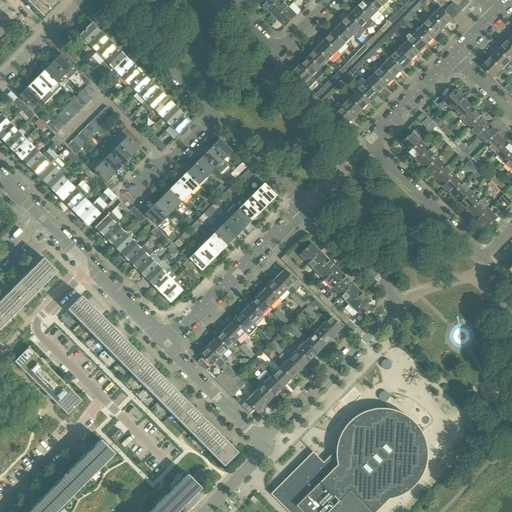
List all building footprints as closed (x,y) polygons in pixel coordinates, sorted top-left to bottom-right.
[(54,0),(18,0),(24,5),(26,3),(42,18),(57,3),(54,0)] [(263,0),(260,3),(268,11),(279,0),(263,0)] [(279,0),(268,11),(277,19),(289,7),(281,0),(279,0)] [(366,0),(365,0),(358,8),(370,19),(378,11),(366,0)] [(382,0),(366,0),(378,11),(386,3),(382,0)] [(467,0),(464,0),(457,7),(462,11),(470,3),(467,0)] [(422,6),(419,3),(413,9),(416,12),(422,6)] [(453,3),(449,7),(457,15),(462,11),(457,7),(453,3)] [(289,7),(277,19),(285,28),(297,16),(289,7)] [(403,7),(397,13),(400,16),(406,10),(403,7)] [(441,7),(433,16),(445,28),(453,19),(445,11),(441,7)] [(449,7),(445,11),(453,19),(457,15),(449,7)] [(350,15),(362,27),(365,31),(373,23),(370,19),(358,8),(350,15)] [(400,16),(397,13),(391,19),(394,22),(400,16)] [(409,13),(403,19),(406,22),(412,16),(409,13)] [(350,15),(341,24),(354,36),(362,27),(350,15)] [(433,16),(425,24),(437,36),(445,28),(433,16)] [(406,22),(403,19),(397,25),(400,28),(406,22)] [(80,36),(88,44),(100,32),(100,31),(100,32),(92,24),(92,23),(79,36),(80,36)] [(386,23),(380,29),(383,32),(389,26),(386,23)] [(341,24),(333,32),(345,44),(354,36),(341,24)] [(425,24),(416,33),(428,45),(437,36),(425,24)] [(383,32),(380,29),(374,35),(377,38),(383,32)] [(392,29),(386,35),(389,38),(395,32),(392,29)] [(88,44),(96,52),(108,40),(100,32),(88,44)] [(333,32),(325,40),(337,52),(345,44),(333,32)] [(416,33),(408,41),(420,53),(428,45),(416,33)] [(389,38),(386,35),(380,41),(383,45),(389,38)] [(104,60),(104,61),(116,48),(117,48),(116,48),(108,40),(96,52),(104,60)] [(325,40),(317,48),(329,60),(337,52),(325,40)] [(370,40),(364,46),(367,49),(373,43),(370,40)] [(408,41),(400,49),(412,61),(420,53),(408,41)] [(499,50),(498,50),(511,64),(511,46),(507,42),(501,48),(499,50),(498,50),(499,50)] [(367,49),(364,46),(358,52),(361,55),(367,49)] [(376,46),(370,52),(373,55),(379,49),(376,46)] [(63,52),(72,61),(76,57),(67,48),(63,52)] [(113,69),(125,57),(125,56),(124,56),(116,48),(104,61),(101,64),(109,72),(112,69),(113,69)] [(317,48),(309,57),(321,69),(329,60),(317,48)] [(400,49),(392,57),(404,69),(412,61),(400,49)] [(490,59),(501,70),(502,70),(507,75),(511,69),(511,64),(498,50),(493,56),(491,58),(490,58),(490,59)] [(373,55),(370,52),(364,58),(367,61),(373,55)] [(52,62),(52,63),(68,79),(77,71),(60,54),(60,55),(52,63),(52,62)] [(354,56),(348,62),(351,65),(357,59),(354,56)] [(121,77),(133,65),(132,64),(125,57),(113,69),(120,76),(120,77),(121,77)] [(309,57),(300,65),(312,77),(321,69),(309,57)] [(392,57),(383,65),(395,77),(404,69),(392,57)] [(501,70),(490,59),(484,65),(482,67),(481,67),(491,77),(493,79),(493,78),(501,70)] [(380,69),(375,73),(387,85),(395,77),(383,65),(379,61),(376,65),(380,69)] [(351,65),(348,62),(342,68),(345,71),(351,65)] [(359,62),(353,68),(357,71),(363,65),(359,62)] [(44,71),(56,83),(60,87),(68,79),(52,63),(44,71)] [(128,85),(129,85),(141,73),(141,72),(141,73),(133,65),(121,77),(129,85),(128,85)] [(312,77),(300,65),(292,73),(304,85),(312,77)] [(357,71),(353,68),(348,74),(351,77),(357,71)] [(36,79),(35,79),(48,91),(56,83),(44,71),(36,79)] [(88,77),(91,81),(96,85),(100,81),(95,76),(92,73),(88,77)] [(137,93),(149,81),(141,73),(129,85),(125,88),(130,93),(133,89),(137,93)] [(337,73),(331,79),(334,82),(340,76),(337,73)] [(375,73),(367,82),(379,94),(387,85),(375,73)] [(28,87),(27,87),(40,100),(44,104),(52,96),(48,91),(35,79),(28,87)] [(334,82),(331,79),(325,85),(328,88),(334,82)] [(343,79),(337,85),(340,88),(346,82),(343,79)] [(145,101),(157,89),(149,81),(137,93),(145,101)] [(367,82),(359,90),(371,102),(379,94),(367,82)] [(340,88),(337,85),(331,91),(334,94),(340,88)] [(86,86),(82,91),(90,99),(95,95),(86,86)] [(40,100),(27,87),(27,88),(19,95),(19,96),(31,108),(40,100)] [(355,94),(351,98),(363,110),(371,102),(359,90),(356,87),(353,91),(355,94)] [(154,110),(166,98),(166,97),(165,97),(157,89),(158,89),(157,89),(145,101),(145,102),(145,101),(153,109),(153,110),(154,110)] [(321,89),(315,95),(318,98),(324,92),(321,89)] [(443,102),(452,110),(464,98),(464,99),(458,93),(455,91),(456,90),(455,90),(446,100),(445,99),(443,102)] [(82,91),(78,95),(86,103),(90,99),(82,91)] [(78,95),(73,99),(82,108),(86,103),(78,95)] [(321,101),(324,104),(330,98),(327,95),(321,101)] [(13,102),(21,111),(25,107),(17,98),(13,102)] [(161,118),(162,118),(174,106),(174,105),(173,105),(166,98),(154,110),(161,117),(161,118)] [(351,98),(342,106),(354,118),(363,110),(351,98)] [(452,110),(460,119),(472,107),(466,101),(464,99),(464,98),(452,110)] [(73,99),(69,104),(77,112),(82,108),(73,99)] [(69,104),(65,108),(73,116),(77,112),(69,104)] [(106,106),(101,111),(110,120),(114,115),(106,106)] [(170,126),(182,114),(182,113),(182,114),(174,106),(162,118),(170,126),(169,126),(170,126)] [(354,118),(342,106),(334,115),(346,127),(354,118)] [(460,119),(469,127),(481,116),(481,115),(480,116),(475,110),(472,108),(473,107),(472,107),(460,119)] [(65,108),(60,112),(69,121),(73,116),(65,108)] [(101,111),(97,115),(106,124),(110,120),(101,111)] [(60,112),(56,116),(65,125),(69,121),(60,112)] [(0,131),(9,123),(1,115),(0,114),(0,131)] [(182,114),(170,126),(178,134),(190,122),(191,122),(190,121),(190,122),(182,114)] [(97,115),(93,119),(101,128),(106,124),(97,115)] [(409,153),(410,153),(422,141),(433,130),(436,127),(427,118),(426,119),(422,115),(419,119),(422,122),(422,123),(427,129),(418,138),(413,132),(401,144),(401,145),(402,144),(408,150),(410,152),(409,153)] [(56,116),(52,120),(61,129),(65,125),(56,116)] [(469,127),(477,136),(489,124),(483,118),(481,116),(469,127)] [(93,119),(89,124),(97,132),(101,128),(93,119)] [(61,129),(52,120),(48,125),(56,133),(61,129)] [(4,143),(5,143),(17,131),(9,123),(0,131),(0,138),(5,143),(4,143)] [(89,124),(85,128),(93,136),(97,132),(89,124)] [(477,136),(486,144),(498,132),(498,133),(492,127),(489,125),(490,124),(489,124),(477,136)] [(126,127),(121,131),(130,140),(134,136),(126,127)] [(433,130),(441,138),(444,135),(436,127),(433,130)] [(85,128),(80,132),(89,141),(93,136),(85,128)] [(13,151),(13,152),(25,140),(17,131),(5,143),(5,144),(5,143),(13,151)] [(113,140),(118,145),(130,157),(138,149),(139,149),(138,148),(130,140),(121,131),(113,140)] [(80,132),(76,137),(84,145),(89,141),(80,132)] [(486,144),(494,153),(506,141),(500,135),(498,133),(498,132),(486,144)] [(441,138),(450,147),(453,144),(444,135),(441,138)] [(142,144),(134,136),(130,140),(138,148),(142,144)] [(76,137),(72,140),(81,149),(84,145),(76,137)] [(157,138),(153,143),(161,151),(166,147),(157,138)] [(21,160),(33,148),(25,140),(13,152),(21,159),(21,160)] [(81,149),(72,140),(68,145),(76,153),(81,149)] [(211,148),(210,148),(223,160),(231,152),(219,140),(218,140),(219,140),(211,148)] [(416,159),(418,160),(430,149),(422,141),(410,153),(416,159)] [(494,153),(503,161),(511,152),(511,147),(509,144),(508,144),(506,142),(507,141),(506,141),(494,153)] [(450,147),(458,155),(462,152),(453,144),(450,147)] [(110,154),(122,166),(122,165),(130,157),(130,158),(130,157),(118,145),(110,153),(110,154)] [(29,168),(42,156),(33,148),(21,160),(29,168)] [(202,156),(215,169),(215,168),(222,160),(223,160),(210,148),(203,156),(202,156)] [(427,170),(439,158),(430,149),(418,160),(418,161),(418,162),(419,161),(425,167),(427,169),(427,170)] [(511,152),(503,161),(511,170),(511,169),(511,152)] [(104,160),(101,162),(113,174),(114,174),(114,173),(122,166),(110,154),(104,160)] [(38,176),(50,164),(42,156),(29,168),(30,168),(37,176),(38,176)] [(194,164),(206,177),(207,176),(206,176),(214,169),(215,169),(202,156),(194,164)] [(113,174),(101,162),(97,158),(89,166),(105,182),(106,182),(113,174)] [(435,178),(447,166),(439,158),(427,170),(433,176),(435,178)] [(45,184),(46,184),(58,172),(62,168),(54,160),(50,164),(38,176),(46,184),(45,184)] [(473,174),(475,172),(478,169),(470,160),(465,165),(473,174)] [(233,171),(238,175),(246,167),(242,163),(233,171)] [(83,173),(87,176),(91,172),(87,168),(83,164),(79,167),(84,172),(83,173)] [(186,172),(186,173),(198,185),(206,177),(194,164),(194,165),(186,172)] [(442,184),(444,186),(455,175),(447,166),(435,178),(435,179),(436,178),(442,184)] [(240,177),(244,182),(252,173),(248,169),(240,177)] [(54,192),(66,180),(58,172),(46,184),(46,185),(54,192)] [(178,181),(190,193),(198,185),(186,173),(178,181)] [(450,193),(452,195),(464,183),(455,175),(444,186),(444,187),(450,193)] [(62,201),(74,189),(66,180),(54,192),(54,193),(62,200),(62,201)] [(170,189),(169,189),(182,201),(190,193),(178,181),(177,181),(170,189)] [(459,201),(461,203),(472,192),(464,183),(452,195),(452,196),(453,195),(459,201)] [(255,192),(267,205),(267,204),(275,196),(275,197),(275,196),(263,184),(255,192)] [(70,209),(83,197),(86,194),(78,185),(74,189),(62,201),(70,209)] [(103,193),(111,201),(116,197),(107,188),(103,193)] [(161,197),(173,209),(174,209),(181,201),(182,201),(169,189),(162,197),(161,197)] [(247,200),(246,200),(259,213),(259,212),(267,205),(255,192),(254,192),(255,193),(247,200)] [(467,210),(469,212),(481,200),(472,192),(461,203),(460,204),(461,204),(467,210)] [(500,199),(503,202),(509,208),(511,204),(511,202),(504,194),(500,199)] [(78,217),(91,205),(83,197),(70,209),(71,209),(78,217)] [(153,205),(165,218),(165,217),(173,210),(173,209),(161,197),(153,205)] [(246,201),(239,209),(251,221),(258,213),(259,213),(246,200),(246,201)] [(477,221),(489,209),(481,200),(469,212),(469,213),(470,212),(476,218),(478,220),(477,221)] [(120,202),(117,205),(126,213),(129,211),(129,210),(120,202)] [(234,204),(226,213),(242,229),(243,229),(242,229),(250,221),(251,221),(239,209),(234,204)] [(91,205),(78,217),(79,217),(87,225),(86,225),(87,226),(99,213),(91,205)] [(165,218),(153,205),(153,206),(145,214),(145,213),(144,214),(157,226),(165,218)] [(129,211),(137,219),(141,215),(133,206),(129,210),(129,211)] [(489,209),(477,221),(478,221),(484,227),(486,229),(486,230),(496,220),(501,215),(498,211),(495,214),(489,209)] [(226,213),(218,221),(234,237),(242,229),(226,213)] [(103,236),(104,236),(116,224),(115,224),(107,216),(107,215),(95,228),(103,236)] [(210,229),(214,233),(226,246),(226,245),(234,237),(234,238),(234,237),(218,221),(210,229)] [(112,245),(124,233),(124,232),(123,232),(116,224),(104,236),(111,244),(112,245)] [(120,253),(132,241),(132,240),(124,233),(112,245),(120,253),(119,253),(120,253)] [(206,241),(205,241),(218,254),(218,253),(226,246),(214,233),(213,233),(214,234),(206,241)] [(128,261),(140,249),(132,241),(120,253),(128,261)] [(197,249),(197,250),(210,262),(217,254),(218,254),(205,241),(205,242),(198,250),(197,249)] [(299,255),(307,263),(319,252),(311,243),(299,255)] [(136,269),(153,253),(144,244),(140,249),(128,261),(136,269)] [(210,262),(197,250),(189,258),(201,270),(202,270),(201,270),(209,262),(210,262)] [(307,263),(316,272),(328,260),(319,252),(307,263)] [(145,277),(145,278),(157,265),(161,261),(153,253),(136,269),(144,277),(144,278),(145,277)] [(296,275),(299,272),(300,270),(285,254),(280,259),(296,275)] [(43,258),(0,300),(0,328),(57,272),(43,258)] [(191,264),(187,260),(183,264),(187,268),(191,264)] [(316,272),(324,280),(336,268),(328,260),(316,272)] [(191,264),(187,268),(195,277),(199,272),(191,264)] [(152,285),(152,286),(165,273),(164,273),(157,265),(145,278),(152,285)] [(324,280),(332,289),(344,276),(336,268),(324,280)] [(283,270),(275,278),(292,295),(290,297),(296,303),(299,299),(295,295),(297,293),(290,286),(295,281),(284,269),(283,270)] [(296,275),(304,283),(307,280),(299,272),(296,275)] [(161,294),(173,282),(173,281),(165,274),(165,273),(152,286),(153,286),(161,293),(160,294),(161,294)] [(332,289),(340,296),(352,284),(344,276),(332,289)] [(275,278),(267,287),(278,298),(284,291),(290,297),(292,295),(275,278)] [(304,283),(313,291),(315,289),(307,280),(304,283)] [(173,282),(161,294),(169,302),(181,290),(181,289),(181,290),(173,282)] [(340,296),(348,304),(360,292),(352,284),(340,296)] [(267,287),(258,295),(269,307),(278,298),(267,287)] [(313,291),(321,300),(324,297),(315,289),(313,291)] [(360,292),(348,304),(357,313),(361,308),(366,313),(371,307),(367,303),(369,301),(360,292)] [(258,295),(249,304),(261,315),(269,307),(258,295)] [(67,310),(211,454),(223,466),(237,452),(81,296),(67,310)] [(321,300),(329,308),(332,305),(324,297),(321,300)] [(299,299),(296,303),(301,308),(304,304),(299,299)] [(249,304),(241,312),(252,324),(261,315),(249,304)] [(329,308),(337,316),(340,313),(332,305),(329,308)] [(313,312),(307,307),(303,310),(309,316),(313,312)] [(273,314),(278,319),(282,316),(276,310),(273,314)] [(341,311),(340,313),(337,316),(345,324),(350,320),(341,311)] [(241,312),(233,321),(244,332),(248,336),(256,328),(252,324),(241,312)] [(318,329),(313,334),(324,345),(333,336),(322,325),(316,319),(318,318),(313,312),(309,316),(314,321),(312,323),(318,329)] [(282,316),(278,319),(284,325),(287,321),(282,316)] [(330,317),(322,325),(333,336),(341,328),(342,328),(330,316),(330,317)] [(53,321),(45,329),(85,371),(93,363),(53,321)] [(233,321),(224,329),(235,340),(244,332),(233,321)] [(286,327),(292,333),(296,329),(290,324),(286,327)] [(256,331),(261,336),(265,333),(259,327),(256,331)] [(224,329),(216,338),(227,349),(235,340),(224,329)] [(296,329),(292,333),(297,338),(301,335),(296,329)] [(265,333),(261,336),(267,342),(271,338),(265,333)] [(313,334),(305,342),(304,342),(315,354),(324,345),(313,334)] [(216,338),(207,346),(225,363),(228,360),(222,353),(227,349),(216,338)] [(296,350),(296,351),(307,362),(315,354),(304,342),(305,342),(301,338),(293,347),(296,350)] [(269,344),(275,350),(279,346),(273,341),(269,344)] [(239,348),(244,353),(248,350),(243,344),(239,348)] [(223,371),(226,375),(231,370),(225,363),(207,346),(199,354),(198,355),(201,358),(210,366),(215,361),(216,362),(215,363),(222,369),(222,370),(222,372),(223,371)] [(284,363),(279,368),(290,379),(299,370),(282,353),(284,351),(279,346),(275,350),(280,355),(278,357),(284,363)] [(81,400),(29,348),(28,348),(14,362),(67,414),(81,400)] [(286,349),(284,351),(282,353),(299,370),(307,362),(296,351),(292,355),(286,349)] [(248,350),(244,353),(250,359),(254,355),(248,350)] [(210,366),(201,358),(197,362),(206,370),(210,366)] [(252,361),(258,367),(262,363),(256,358),(252,361)] [(389,360),(388,360),(387,360),(386,360),(385,360),(384,360),(383,360),(383,361),(382,361),(382,362),(381,362),(381,363),(381,364),(381,365),(381,366),(381,367),(381,368),(382,368),(382,369),(383,369),(384,370),(385,370),(386,370),(387,370),(388,370),(388,369),(389,369),(390,368),(390,367),(391,367),(391,366),(391,365),(391,364),(391,363),(390,362),(389,361),(389,360)] [(262,363),(258,367),(263,372),(267,369),(262,363)] [(279,368),(270,376),(282,387),(290,379),(279,368)] [(219,384),(223,388),(231,380),(230,378),(233,375),(235,374),(231,370),(226,375),(227,376),(219,384)] [(215,379),(219,384),(227,376),(226,375),(223,371),(222,372),(215,379)] [(259,381),(262,384),(273,396),(282,387),(270,376),(267,373),(259,381)] [(223,388),(227,392),(236,384),(236,385),(241,380),(238,377),(236,378),(233,381),(231,380),(223,388)] [(241,380),(236,385),(240,388),(245,383),(241,380)] [(107,392),(164,450),(172,442),(116,383),(107,392)] [(236,384),(227,392),(232,396),(240,388),(236,385),(236,384)] [(262,384),(254,393),(265,404),(273,396),(262,384)] [(389,396),(388,395),(388,394),(387,393),(386,392),(385,392),(384,391),(383,391),(382,392),(381,392),(380,392),(380,393),(379,394),(379,395),(378,395),(378,396),(378,397),(378,398),(379,398),(379,399),(379,400),(380,400),(380,401),(381,401),(382,401),(382,402),(383,402),(384,402),(385,402),(385,401),(386,401),(387,400),(388,399),(388,398),(389,397),(389,396)] [(245,401),(254,410),(257,413),(257,412),(265,404),(254,393),(246,401),(245,401)] [(254,410),(245,401),(241,406),(249,414),(254,410)] [(375,511),(388,499),(391,499),(393,498),(396,497),(398,496),(401,495),(403,494),(406,492),(408,491),(410,489),(412,487),(414,485),(416,484),(417,481),(419,479),(420,477),(422,475),(423,472),(424,470),(425,467),(425,464),(426,462),(426,459),(426,456),(426,454),(426,451),(426,448),(426,446),(425,443),(424,440),(424,438),(422,435),(421,433),(420,430),(419,428),(417,426),(415,424),(413,422),(411,420),(409,418),(407,417),(405,415),(403,414),(400,413),(398,412),(395,411),(393,410),(390,409),(387,409),(385,408),(382,408),(379,408),(377,408),(374,409),(371,409),(369,410),(366,411),(363,412),(361,413),(359,414),(356,415),(354,417),(352,419),(350,420),(348,422),(346,424),(344,426),(343,429),(341,431),(340,433),(339,436),(338,438),(337,441),(336,443),(336,446),(335,449),(335,450),(323,462),(312,452),(270,494),(288,511),(375,511)] [(110,438),(115,443),(124,435),(119,429),(110,438)] [(100,440),(90,450),(27,511),(55,511),(114,454),(100,440)] [(167,494),(156,504),(148,511),(176,511),(201,488),(187,474),(168,493),(167,494)]
